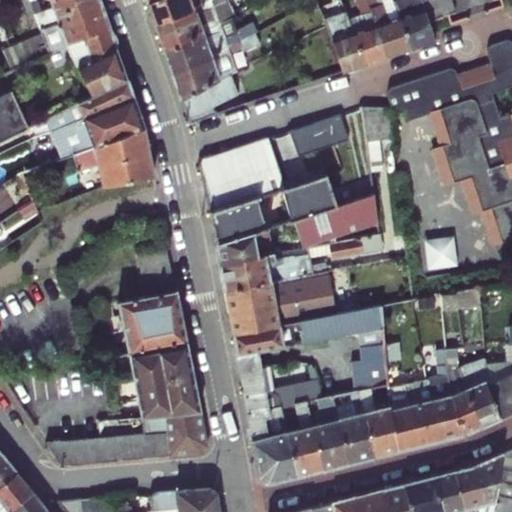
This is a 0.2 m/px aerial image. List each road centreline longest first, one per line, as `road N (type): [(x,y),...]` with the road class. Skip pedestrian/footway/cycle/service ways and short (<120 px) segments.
road 1 (residential): [(177,147),(511,33)]
road 2 (residential): [(177,147),(234,465)]
road 3 (residential): [(511,433),(438,459),(240,505)]
road 4 (residential): [(234,465),(47,481),(0,416)]
road 5 (residential): [(129,0),(177,147)]
